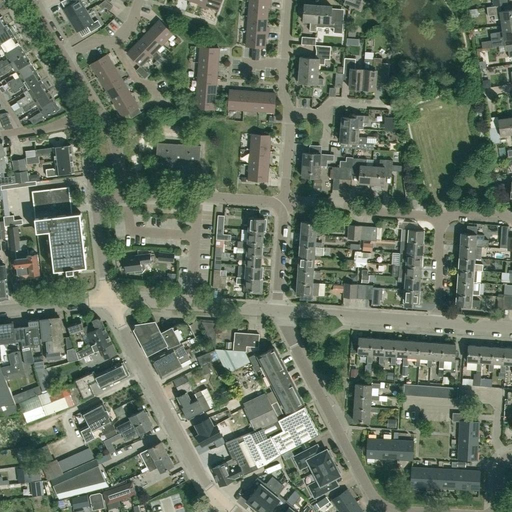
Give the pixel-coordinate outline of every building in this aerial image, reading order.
[(71,0),(74,3),(63,9),(70,21),(87,11),(80,0),(71,0)] [(205,0),(203,7),(208,9),(209,7),(218,10),(221,0),(205,0)] [(345,0),(344,4),(359,9),(361,0),(345,0)] [(249,1),(248,16),(267,17),(267,8),(270,8),(270,2),(249,1)] [(316,32),(317,27),(318,6),(304,5),(303,21),(310,22),(310,31),(316,32)] [(318,6),(317,27),(334,28),(333,33),(342,34),(343,21),(331,20),(332,7),(318,6)] [(502,26),(511,24),(511,10),(501,12),(500,6),(494,7),(486,8),(488,17),(494,16),(495,21),(501,20),(502,26)] [(87,11),(70,21),(77,32),(87,26),(90,32),(101,26),(98,20),(94,22),(87,11)] [(248,22),(247,31),(268,33),(268,27),(266,27),(266,23),(267,17),(248,16),(248,22)] [(149,31),(162,44),(173,33),(160,20),(149,31)] [(511,24),(502,26),(503,33),(490,34),(492,48),(506,46),(505,40),(511,38),(511,24)] [(0,42),(13,35),(8,26),(0,30),(0,42)] [(152,55),(162,44),(149,31),(139,42),(152,55)] [(246,46),(246,47),(253,47),(259,48),(264,48),(265,47),(265,41),(265,38),(267,39),(268,33),(247,31),(247,40),(246,46)] [(5,53),(19,44),(13,35),(0,42),(0,48),(2,48),(5,53)] [(315,45),(316,38),(302,37),(301,44),(315,45)] [(141,66),(152,55),(139,42),(128,53),(140,65),(141,66)] [(0,68),(25,53),(19,44),(5,53),(8,58),(3,61),(2,60),(0,60),(0,68)] [(199,62),(217,64),(219,48),(200,47),(199,62)] [(300,71),(318,72),(319,64),(324,64),(325,60),(330,60),(330,52),(316,51),(316,58),(301,57),(300,71)] [(16,71),(30,62),(25,53),(0,68),(0,70),(3,75),(10,70),(9,70),(13,67),(16,71)] [(100,78),(116,69),(107,54),(91,64),(100,78)] [(362,89),(364,70),(355,69),(356,59),(344,58),(343,73),(343,79),(350,80),(349,88),(362,89)] [(364,70),(362,89),(375,90),(376,83),(382,84),(388,84),(390,63),(382,63),(382,58),(373,58),(373,68),(370,68),(370,71),(364,70)] [(10,87),(36,71),(30,62),(16,71),(19,77),(14,80),(13,78),(7,82),(10,87)] [(216,79),(217,64),(199,62),(198,77),(216,79)] [(149,74),(141,66),(140,65),(136,70),(145,78),(149,74)] [(108,93),(124,83),(116,69),(100,78),(108,93)] [(27,89),(42,81),(36,71),(10,87),(14,93),(20,89),(19,88),(24,84),(27,89)] [(318,79),(318,72),(300,71),(299,83),(324,85),(324,79),(318,79)] [(343,79),(343,73),(336,73),(335,87),(342,87),(343,79)] [(215,94),(216,79),(198,77),(197,92),(215,94)] [(20,106),(48,90),(42,81),(27,89),(28,90),(23,92),(26,96),(17,101),(20,106)] [(117,107),(133,97),(124,83),(108,93),(117,107)] [(48,90),(20,106),(20,107),(22,106),(24,110),(25,111),(32,107),(37,104),(39,108),(53,99),(48,90)] [(244,110),(245,92),(230,91),(228,109),(244,110)] [(214,109),(215,94),(197,92),(195,108),(214,109)] [(259,111),(260,93),(245,92),(244,110),(259,111)] [(260,93),(259,111),(274,112),(275,94),(260,93)] [(133,97),(117,107),(123,116),(128,113),(131,118),(141,112),(133,97)] [(41,111),(30,118),(33,124),(59,108),(53,99),(39,108),(41,111)] [(20,107),(14,111),(16,115),(24,110),(22,106),(20,107)] [(11,121),(7,112),(0,113),(0,118),(3,124),(11,121)] [(341,128),(358,129),(363,129),(363,123),(368,123),(369,116),(350,115),(350,118),(342,117),(341,128)] [(396,131),(394,118),(385,117),(384,130),(396,131)] [(500,136),(511,134),(511,131),(510,118),(498,120),(499,126),(489,128),(491,144),(493,153),(498,152),(496,143),(499,143),(498,136),(500,136)] [(358,137),(358,129),(341,128),(340,141),(354,142),(353,149),(366,150),(366,149),(373,150),(374,140),(367,139),(367,138),(358,137)] [(250,149),(269,151),(270,136),(251,134),(250,149)] [(2,140),(0,140),(0,185),(1,185),(8,184),(7,177),(7,176),(4,177),(3,172),(7,171),(5,157),(2,141),(2,140)] [(200,161),(201,146),(157,143),(156,157),(161,158),(160,172),(194,175),(195,160),(200,161)] [(50,155),(50,153),(54,153),(55,161),(62,160),(62,157),(64,157),(64,155),(72,154),(71,145),(35,149),(36,156),(26,157),(27,164),(39,162),(39,156),(50,155)] [(268,166),(269,151),(250,149),(249,165),(268,166)] [(303,165),(320,166),(321,160),(327,161),(327,160),(333,161),(334,155),(328,155),(304,153),(303,165)] [(55,161),(56,169),(54,169),(54,168),(46,169),(47,176),(57,175),(57,174),(74,172),(72,154),(64,155),(64,157),(62,157),(62,160),(55,161)] [(26,159),(12,161),(14,176),(15,183),(28,181),(26,159)] [(371,184),(373,167),(367,166),(367,160),(353,159),(352,168),(352,171),(360,171),(359,183),(371,184)] [(385,173),(392,174),(393,161),(380,160),(379,167),(373,167),(371,184),(384,185),(385,173)] [(267,181),(268,166),(249,165),(248,180),(267,181)] [(319,178),(320,166),(303,165),(302,177),(319,178)] [(50,230),(54,270),(67,269),(68,273),(75,272),(74,268),(87,267),(81,212),(69,214),(69,208),(72,208),(69,187),(49,189),(49,191),(47,191),(47,189),(32,191),(37,232),(50,230)] [(248,230),(264,231),(266,231),(266,223),(264,223),(265,219),(249,218),(248,230)] [(300,233),(316,235),(322,235),(323,223),(301,221),(300,233)] [(362,240),(363,226),(355,225),(354,239),(362,240)] [(40,275),(38,253),(29,254),(28,247),(21,248),(18,226),(10,227),(10,230),(7,230),(8,237),(11,237),(12,249),(16,249),(17,258),(15,258),(15,259),(13,259),(14,265),(16,264),(16,266),(18,266),(19,277),(31,276),(33,277),(38,277),(40,275)] [(370,240),(371,226),(363,226),(362,240),(370,240)] [(371,226),(370,240),(376,241),(376,238),(381,239),(382,227),(377,227),(371,226)] [(425,230),(402,229),(401,241),(424,243),(425,230)] [(247,242),(263,243),(264,231),(248,230),(247,242)] [(316,242),(316,235),(300,233),(299,246),(323,247),(321,247),(322,242),(316,242)] [(476,234),(461,233),(460,245),(476,247),(482,247),(487,247),(488,240),(484,240),(484,235),(476,234)] [(216,247),(222,247),(224,248),(224,240),(222,240),(216,239),(216,247)] [(246,254),(262,255),(263,243),(247,242),(238,241),(238,247),(247,248),(246,254)] [(423,255),(424,243),(401,241),(400,253),(423,255)] [(482,247),(476,247),(460,245),(460,257),(475,259),(481,259),(482,247)] [(323,255),(323,247),(299,246),(299,257),(314,259),(315,254),(323,255)] [(360,262),(367,263),(367,258),(371,258),(371,253),(361,252),(360,262)] [(174,263),(174,254),(159,253),(158,261),(174,263)] [(245,266),(261,267),(262,255),(246,254),(237,253),(237,259),(246,260),(245,266)] [(399,265),(422,267),(423,255),(400,253),(399,265)] [(123,264),(124,268),(126,269),(126,271),(135,270),(136,273),(142,272),(145,268),(145,263),(152,263),(151,254),(132,256),(132,257),(124,258),(125,263),(123,264)] [(313,271),(314,259),(299,257),(298,270),(313,271)] [(475,264),(475,259),(460,257),(459,270),(477,271),(478,270),(482,271),(483,265),(475,264)] [(0,265),(0,297),(9,297),(5,265),(0,265)] [(422,267),(399,265),(398,277),(421,279),(422,267)] [(244,278),(260,279),(262,279),(263,271),(261,271),(261,267),(245,266),(244,278)] [(313,283),(313,271),(298,270),(297,282),(313,283)] [(477,282),(477,271),(459,270),(458,282),(473,283),(474,282),(477,282)] [(260,279),(244,278),(236,277),(236,284),(244,284),(243,290),(250,290),(250,292),(261,293),(262,284),(260,283),(260,279)] [(421,279),(398,277),(398,282),(405,282),(404,290),(420,291),(421,279)] [(318,283),(313,283),(297,282),(296,294),(300,294),(312,295),(318,295),(318,283)] [(473,283),(458,282),(457,294),(473,295),(479,295),(480,283),(477,282),(474,282),(473,283)] [(358,298),(359,284),(351,283),(350,298),(358,298)] [(365,299),(366,285),(359,284),(358,298),(365,299)] [(372,299),(371,304),(379,305),(380,300),(382,300),(383,288),(373,287),(372,299)] [(419,303),(420,291),(404,290),(403,302),(419,303)] [(472,299),(473,295),(457,294),(456,306),(472,307),(472,306),(479,307),(480,300),(472,299)] [(53,351),(60,350),(64,350),(60,317),(50,318),(53,351)] [(99,337),(107,334),(100,318),(97,317),(91,320),(92,323),(83,327),(81,320),(68,324),(71,335),(80,332),(81,334),(84,335),(87,333),(91,343),(100,339),(99,337)] [(61,358),(60,350),(53,351),(50,318),(40,319),(42,339),(46,339),(47,351),(46,351),(47,359),(61,358)] [(38,342),(41,342),(38,320),(28,321),(29,326),(32,347),(39,346),(38,342)] [(201,320),(207,331),(216,327),(216,322),(201,320)] [(141,342),(161,332),(155,321),(135,324),(134,328),(141,342)] [(0,363),(6,379),(25,375),(19,350),(17,351),(9,353),(5,351),(4,342),(17,340),(18,340),(15,328),(13,328),(13,323),(0,324),(0,363)] [(161,332),(167,344),(168,347),(195,336),(189,324),(179,323),(161,332)] [(21,344),(22,344),(25,365),(34,363),(32,347),(29,326),(15,328),(18,340),(20,340),(21,344)] [(147,354),(167,344),(161,332),(141,342),(147,354)] [(253,343),(254,334),(241,333),(241,341),(234,341),(233,350),(244,351),(246,351),(247,346),(259,347),(259,343),(253,343)] [(77,352),(79,359),(100,349),(105,359),(117,354),(107,334),(99,337),(100,339),(91,343),(86,346),(87,347),(77,352)] [(79,359),(77,352),(71,337),(66,337),(68,358),(68,362),(78,359),(79,359)] [(369,355),(371,338),(359,337),(358,344),(352,344),(351,353),(358,354),(367,355),(367,363),(372,363),(372,355),(369,355)] [(384,356),(382,356),(383,339),(371,338),(369,355),(372,355),(380,356),(379,364),(384,364),(384,356)] [(391,364),(396,364),(396,357),(394,356),(395,340),(383,339),(382,356),(384,356),(392,356),(391,364)] [(406,357),(407,341),(395,340),(394,356),(396,357),(404,357),(403,365),(407,366),(408,357),(406,357)] [(418,358),(419,342),(407,341),(406,357),(408,357),(415,358),(415,366),(420,367),(420,358),(418,358)] [(430,359),(431,343),(419,342),(418,358),(420,358),(428,359),(427,367),(432,368),(432,359),(430,359)] [(432,359),(440,360),(439,368),(443,368),(444,368),(445,360),(442,360),(443,344),(431,343),(430,359),(432,359)] [(442,360),(445,360),(451,360),(451,369),(456,369),(456,360),(454,360),(455,345),(443,344),(442,360)] [(185,359),(189,357),(183,345),(173,350),(172,348),(151,359),(157,371),(163,367),(162,365),(183,355),(185,359)] [(479,362),(480,346),(468,345),(467,366),(476,367),(476,371),(481,371),(482,363),(479,362)] [(491,363),(492,347),(480,346),(479,362),(482,363),(489,363),(488,371),(493,372),(493,363),(491,363)] [(503,364),(504,348),(492,347),(491,363),(493,363),(501,364),(500,372),(505,373),(505,364),(503,364)] [(268,375),(284,367),(274,348),(258,356),(268,375)] [(201,366),(220,359),(220,358),(215,350),(214,350),(197,357),(201,366)] [(250,361),(244,351),(233,350),(233,351),(215,350),(220,358),(220,359),(227,373),(250,361)] [(189,358),(189,357),(185,359),(183,355),(162,365),(163,367),(157,371),(161,378),(182,367),(180,363),(189,358)] [(258,364),(254,355),(249,357),(253,366),(258,364)] [(43,361),(34,362),(36,371),(45,368),(43,361)] [(6,379),(0,363),(0,416),(20,414),(12,396),(5,380),(6,379)] [(127,376),(121,363),(95,375),(93,371),(74,380),(84,400),(94,395),(89,385),(98,381),(101,388),(127,376)] [(202,376),(211,372),(207,364),(193,370),(195,374),(200,372),(202,376)] [(277,393),(293,385),(284,367),(268,375),(277,393)] [(36,371),(38,378),(49,375),(47,368),(36,371)] [(480,386),(481,371),(476,371),(476,374),(474,374),(473,385),(480,386)] [(180,392),(191,386),(186,375),(174,381),(180,392)] [(66,385),(22,402),(19,403),(27,422),(46,415),(46,416),(74,405),(74,404),(82,401),(73,383),(66,385)] [(371,398),(371,395),(371,388),(380,388),(380,384),(372,383),(371,386),(355,384),(354,397),(371,398)] [(293,385),(277,393),(287,412),(303,404),(293,385)] [(187,392),(177,397),(182,405),(181,406),(188,419),(210,408),(216,405),(207,388),(202,391),(203,394),(197,398),(191,401),(187,392)] [(370,410),(370,407),(370,400),(379,401),(386,401),(387,396),(379,396),(371,395),(371,398),(354,397),(353,409),(370,410)] [(256,402),(245,407),(256,431),(272,423),(279,420),(271,404),(268,398),(267,396),(256,402)] [(86,419),(88,422),(94,418),(95,420),(108,413),(102,402),(83,413),(86,419)] [(277,402),(271,404),(279,419),(285,416),(277,402)] [(272,423),(256,431),(251,432),(266,462),(281,454),(282,454),(292,449),(297,446),(316,436),(320,434),(305,406),(279,420),(272,423)] [(370,410),(353,409),(353,421),(369,422),(370,412),(378,413),(378,408),(370,407),(370,410)] [(121,432),(149,417),(148,417),(150,415),(148,412),(146,412),(145,411),(144,411),(143,409),(129,416),(131,419),(116,427),(119,433),(121,432)] [(96,438),(93,431),(112,421),(108,413),(95,420),(94,418),(88,422),(89,424),(80,428),(82,432),(87,443),(96,438)] [(459,440),(478,441),(479,422),(467,421),(467,414),(453,413),(452,421),(460,422),(459,440)] [(149,417),(121,432),(125,440),(138,434),(139,434),(152,427),(151,425),(152,425),(149,417)] [(210,417),(195,425),(199,433),(214,425),(210,417)] [(199,433),(197,435),(203,446),(213,440),(217,447),(226,443),(222,436),(223,435),(217,424),(214,425),(199,433)] [(107,439),(116,434),(111,425),(102,430),(107,439)] [(245,474),(267,464),(266,462),(251,432),(226,443),(231,455),(234,454),(235,458),(237,457),(240,464),(245,474)] [(111,443),(109,438),(103,441),(110,453),(115,450),(111,443)] [(382,458),(383,439),(367,438),(367,457),(382,458)] [(397,459),(398,440),(383,439),(382,458),(397,459)] [(398,440),(397,459),(412,459),(413,441),(398,440)] [(477,460),(478,441),(459,440),(458,459),(477,460)] [(146,465),(167,454),(161,442),(148,448),(152,456),(144,460),(146,465)] [(38,455),(49,450),(47,445),(36,450),(38,455)] [(314,473),(334,462),(331,457),(333,457),(329,450),(328,451),(327,449),(321,452),(317,445),(294,457),(300,469),(310,464),(314,472),(314,473)] [(89,462),(94,459),(89,449),(84,451),(89,462)] [(41,461),(52,456),(49,450),(38,455),(41,461)] [(83,464),(89,462),(84,451),(79,454),(83,464)] [(78,466),(83,464),(79,454),(73,456),(78,466)] [(173,466),(167,454),(146,465),(150,471),(158,467),(161,472),(173,466)] [(43,466),(54,461),(52,456),(41,461),(43,466)] [(73,469),(78,466),(73,456),(68,458),(73,469)] [(235,458),(212,468),(220,486),(235,480),(234,479),(245,474),(240,464),(237,457),(235,458)] [(63,473),(51,479),(59,499),(109,486),(97,458),(94,459),(89,462),(83,464),(78,466),(73,469),(68,471),(63,473)] [(68,471),(73,469),(68,458),(63,461),(68,471)] [(63,473),(58,463),(54,461),(43,466),(49,479),(51,479),(63,473)] [(63,473),(68,471),(63,461),(58,463),(63,473)] [(309,486),(315,497),(338,485),(334,478),(340,475),(339,473),(341,472),(338,466),(336,467),(334,462),(314,473),(318,481),(309,486)] [(25,482),(42,480),(40,466),(24,468),(25,482)] [(428,487),(429,469),(412,468),(411,486),(428,487)] [(445,487),(446,469),(429,469),(428,487),(445,487)] [(462,488),(463,470),(446,469),(445,487),(462,488)] [(463,470),(462,488),(479,489),(480,471),(463,470)] [(273,476),(266,484),(257,477),(250,487),(254,490),(245,501),(256,509),(279,481),(273,476)] [(279,481),(256,509),(259,511),(269,511),(274,507),(278,511),(286,500),(279,494),(285,486),(279,481)] [(107,503),(119,499),(136,493),(132,482),(103,492),(107,503)] [(341,511),(356,502),(348,489),(332,500),(341,511)] [(133,496),(136,502),(146,497),(143,490),(133,496)] [(71,498),(73,504),(74,509),(90,505),(87,494),(71,498)] [(320,509),(329,502),(326,497),(316,503),(320,509)] [(295,511),(294,511),(296,508),(286,500),(278,511),(279,511),(295,511)] [(363,511),(356,502),(341,511),(363,511)] [(134,511),(139,511),(139,509),(146,507),(145,503),(133,506),(134,511)]
